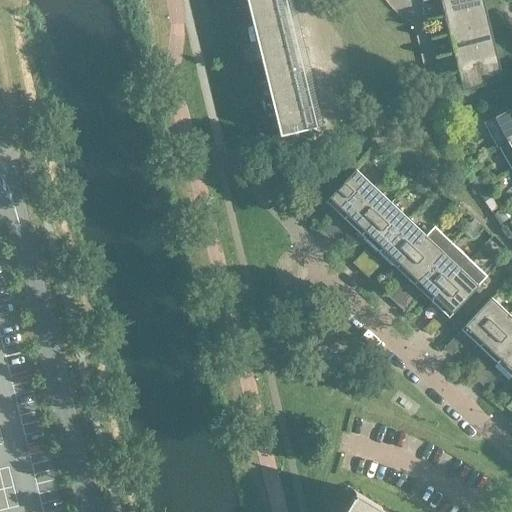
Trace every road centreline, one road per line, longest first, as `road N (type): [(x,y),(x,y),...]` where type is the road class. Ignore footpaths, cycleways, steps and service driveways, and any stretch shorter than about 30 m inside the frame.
road 1 (residential): [(90,511),(17,217)]
road 2 (residential): [(511,449),(348,291),(310,269)]
